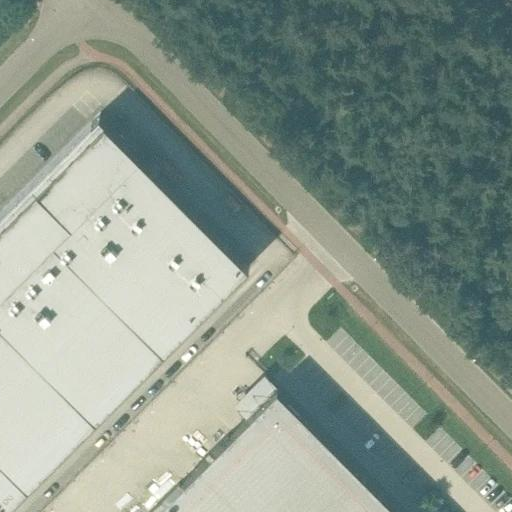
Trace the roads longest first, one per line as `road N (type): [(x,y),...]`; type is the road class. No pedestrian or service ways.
road 1 (unclassified): [(511,421),(101,0)]
road 2 (unclassified): [(0,88),(100,0)]
